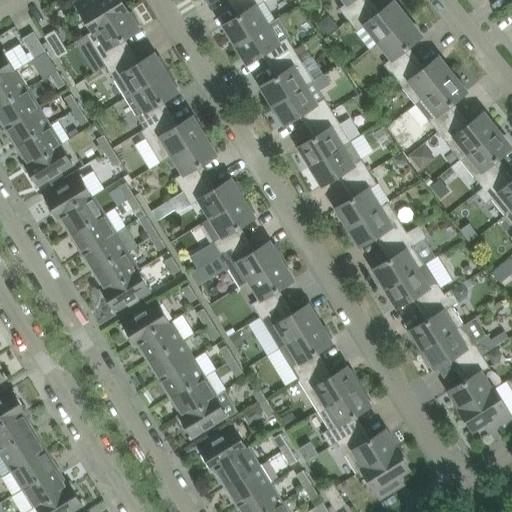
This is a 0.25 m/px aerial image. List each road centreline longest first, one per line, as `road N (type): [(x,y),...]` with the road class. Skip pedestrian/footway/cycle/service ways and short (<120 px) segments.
road 1 (residential): [(439,482),(158,0)]
road 2 (residential): [(187,511),(0,205)]
road 3 (residential): [(0,286),(137,511)]
